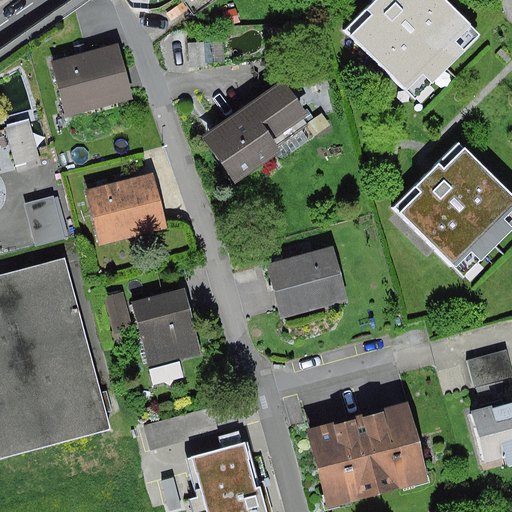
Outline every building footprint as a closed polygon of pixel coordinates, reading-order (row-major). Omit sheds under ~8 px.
[(425,0),(358,0),(326,33),(395,102),(462,35),(425,0)] [(101,49),(32,66),(45,118),(114,101),(101,49)] [(261,84),(184,143),(217,186),(294,128),(261,84)] [(19,165),(44,159),(31,111),(6,118),(19,165)] [(511,191),(458,140),(390,209),(460,277),(511,223),(511,191)] [(139,175),(74,192),(88,248),(154,231),(139,175)] [(26,199),(39,243),(72,234),(59,189),(26,199)] [(334,242),(270,258),(283,312),(347,296),(334,242)] [(55,263),(0,276),(0,461),(98,438),(55,263)] [(134,284),(112,289),(121,328),(137,325),(145,359),(202,346),(188,286),(138,298),(134,284)] [(469,351),(473,380),(511,374),(511,371),(508,346),(469,351)] [(511,394),(469,407),(484,463),(511,455),(511,394)] [(408,396),(306,424),(328,505),(430,478),(408,396)] [(185,410),(146,421),(152,444),(191,434),(185,410)] [(271,511),(249,434),(183,453),(199,511),(271,511)]
